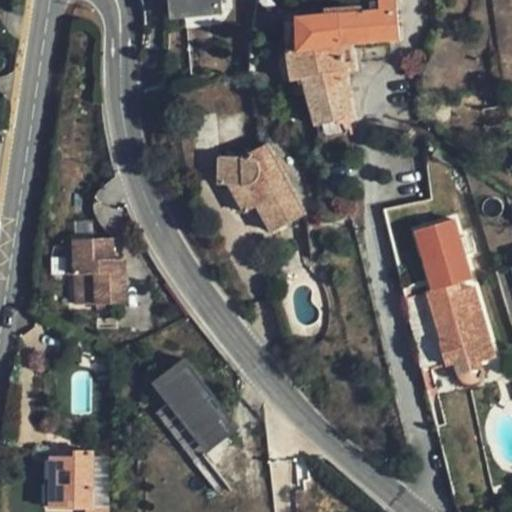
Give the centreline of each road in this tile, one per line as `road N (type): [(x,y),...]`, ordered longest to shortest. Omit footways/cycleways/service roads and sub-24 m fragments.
road 1 (unclassified): [(110,0),(127,166),(188,283),(348,458),(416,511)]
road 2 (residential): [(430,511),(368,164),(369,109),(410,44),(416,0)]
road 3 (secondary): [(0,324),(48,0)]
